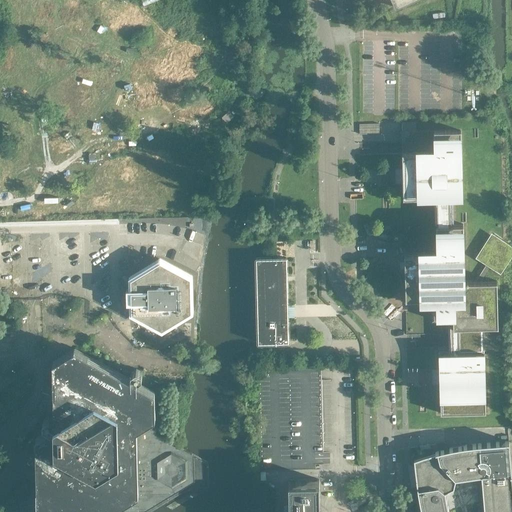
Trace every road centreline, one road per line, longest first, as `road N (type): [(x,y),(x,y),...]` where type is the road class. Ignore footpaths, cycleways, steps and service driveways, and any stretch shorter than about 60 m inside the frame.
road 1 (residential): [(390,511),(389,364),(383,342),(338,280),(332,254),(317,0)]
road 2 (unknown): [(412,102),(410,34),(438,35),(444,107)]
